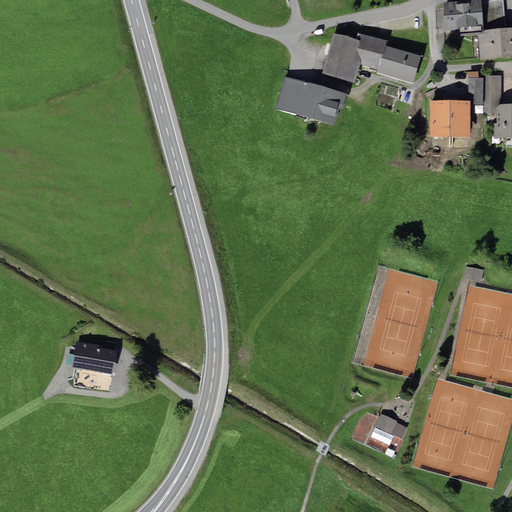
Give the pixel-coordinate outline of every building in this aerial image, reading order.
[(483,35),(483,31),(481,2),(480,0),(472,0),(443,4),(445,31),(459,29),(460,35),(478,35),(483,35)] [(502,0),(498,0),(481,2),(483,31),(505,29),(502,0)] [(511,27),(505,29),(483,31),(483,35),(478,35),(480,60),(511,57),(511,27)] [(353,63),(359,41),(333,34),(322,74),(354,83),(359,65),(353,63)] [(359,65),(378,71),(385,46),(387,40),(361,34),(359,41),(353,63),(359,65)] [(421,56),(385,46),(378,71),(377,74),(413,84),(421,56)] [(500,76),(485,76),(485,101),(484,101),(483,114),(497,114),(497,105),(500,105),(500,76)] [(347,94),(285,77),(276,110),(334,126),(339,108),(343,109),(347,94)] [(469,101),(470,105),(482,105),(483,78),(478,78),(469,78),(469,101)] [(429,101),(429,137),(470,137),(470,105),(469,101),(429,101)] [(511,105),(500,105),(497,105),(497,114),(497,123),(494,123),(493,138),(511,138),(511,105)] [(466,266),(464,279),(481,282),(483,270),(466,266)] [(77,342),(73,368),(112,374),(116,352),(101,349),(102,346),(77,342)] [(397,421),(380,414),(374,427),(391,435),(396,422),(397,421)] [(396,422),(391,435),(402,440),(408,428),(396,422)]
